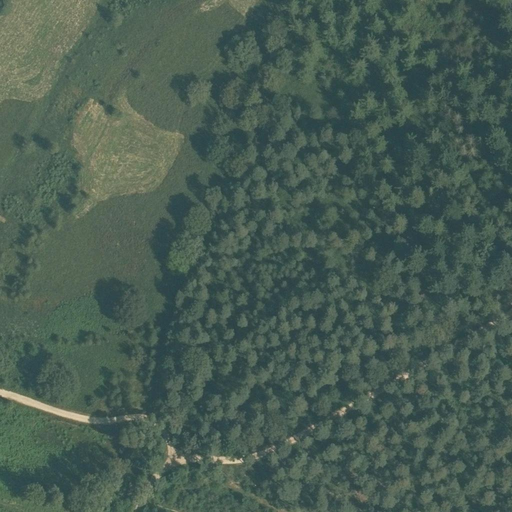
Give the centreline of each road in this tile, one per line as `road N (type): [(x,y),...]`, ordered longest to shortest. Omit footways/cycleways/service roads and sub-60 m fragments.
road 1 (track): [(159,413),(180,318),(231,193),(281,0)]
road 2 (track): [(511,318),(274,452),(228,464),(180,457)]
road 3 (track): [(159,413),(98,426),(0,394)]
